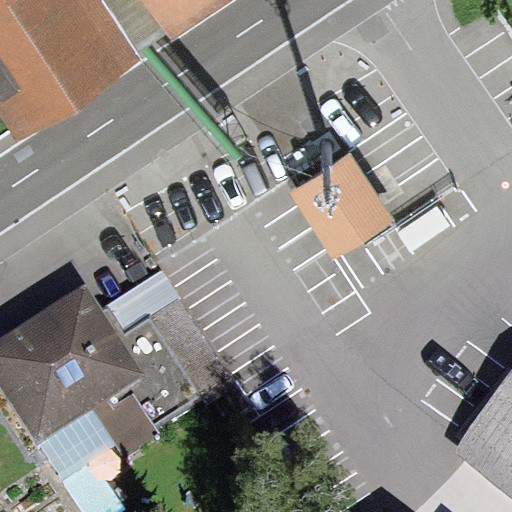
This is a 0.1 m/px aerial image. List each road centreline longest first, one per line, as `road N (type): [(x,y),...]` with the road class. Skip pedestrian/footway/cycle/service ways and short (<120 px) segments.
road 1 (track): [(0,259),(379,0)]
road 2 (tertiary): [(0,196),(293,0)]
